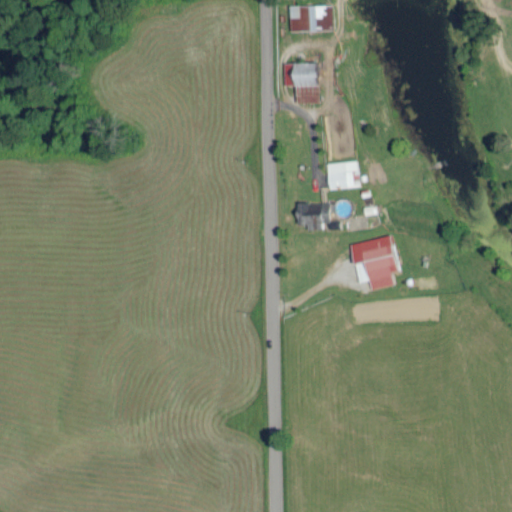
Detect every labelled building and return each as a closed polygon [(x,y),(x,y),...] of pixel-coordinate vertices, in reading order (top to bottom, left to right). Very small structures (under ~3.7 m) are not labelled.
[(289,2),(289,27),(332,26),(332,1),(289,2)] [(317,58),(282,59),(283,82),(294,82),(295,100),(317,99),(317,58)] [(329,187),(360,182),(356,156),(325,161),(329,187)] [(328,199),(295,200),(296,220),(306,220),(306,226),(321,226),(320,219),(328,218),(328,199)] [(352,260),(357,259),(361,278),(368,277),(370,286),(392,281),(390,269),(396,268),(389,232),(348,240),(352,260)]
